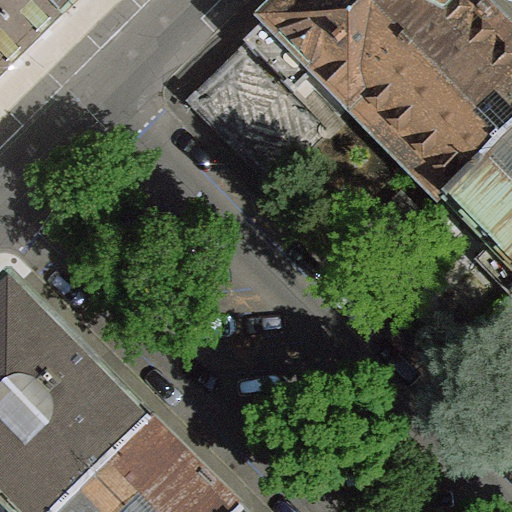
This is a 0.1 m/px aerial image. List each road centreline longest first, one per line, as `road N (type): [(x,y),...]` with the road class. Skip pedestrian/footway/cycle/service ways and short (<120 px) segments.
road 1 (residential): [(501,511),(99,100)]
road 2 (residential): [(5,192),(325,511)]
road 3 (residential): [(99,100),(199,0)]
road 4 (residential): [(5,192),(99,100)]
